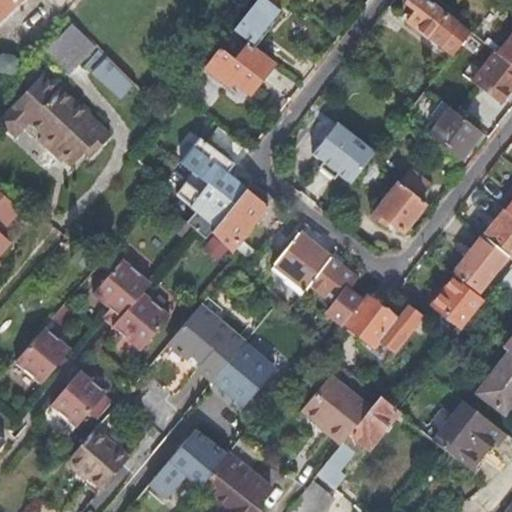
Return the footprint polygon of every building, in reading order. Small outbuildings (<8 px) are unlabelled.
[(0,0),(0,23),(21,4),(17,0),(0,0)] [(274,5),(277,0),(257,0),(233,32),(249,44),(253,47),(281,12),(274,5)] [(458,24),(426,0),(407,0),(403,6),(413,14),(405,24),(438,49),(449,58),(469,33),(458,24)] [(64,75),(93,48),(86,41),(71,26),(44,53),(64,75)] [(511,36),(498,55),(511,66),(511,36)] [(275,64),(253,47),(249,44),(236,61),(220,49),(204,68),(223,82),(227,77),(234,82),(249,95),(275,64)] [(499,105),(511,88),(511,66),(498,55),(495,53),(472,83),(499,105)] [(120,99),(132,86),(130,84),(109,63),(97,74),(120,99)] [(70,168),(83,154),(92,145),(97,150),(110,137),(88,117),(90,114),(75,101),(74,104),(44,76),(0,122),(0,125),(15,139),(28,125),(42,137),(38,142),(52,155),(54,153),(70,168)] [(229,87),(234,82),(227,77),(223,82),(229,87)] [(461,159),(480,134),(442,104),(432,116),(436,120),(427,132),(461,159)] [(369,161),(375,154),(336,124),(311,156),(322,165),(318,169),(333,182),(338,177),(350,186),(369,161)] [(408,131),(401,126),(394,135),(401,141),(408,131)] [(211,234),(245,190),(236,183),(226,175),(234,166),(200,139),(180,165),(207,185),(199,195),(185,184),(176,195),(197,211),(193,216),(211,234)] [(92,145),(83,154),(89,159),(97,150),(92,145)] [(271,199),(251,183),(211,234),(227,250),(228,250),(230,252),(272,200),(271,199)] [(402,233),(425,205),(399,185),(377,213),(373,218),(385,227),(388,222),(402,233)] [(20,213),(0,195),(0,211),(12,222),(20,213)] [(0,239),(0,234),(12,222),(0,211),(0,254),(8,246),(0,239)] [(511,219),(505,213),(502,212),(481,238),(506,258),(511,263),(511,219)] [(211,234),(193,216),(188,223),(207,240),(211,234)] [(193,230),(179,218),(171,229),(184,240),(193,230)] [(330,259),(299,235),(280,258),(274,266),(292,281),(288,286),(300,296),(308,287),(330,259)] [(477,294),(506,258),(481,238),(453,275),(477,294)] [(227,250),(214,239),(204,251),(218,263),(228,250),(227,250)] [(261,283),(274,266),(280,258),(269,249),(249,271),(261,283)] [(355,279),(330,259),(308,287),(332,306),(325,314),(342,327),(343,326),(361,303),(346,291),(355,279)] [(150,286),(121,261),(92,295),(109,310),(119,319),(111,328),(139,352),(169,318),(142,294),(150,286)] [(511,287),(511,271),(501,285),(509,291),(511,287)] [(467,321),(482,303),(453,280),(431,307),(460,330),(467,321)] [(366,296),(361,303),(343,326),(363,341),(373,349),(378,343),(393,355),(422,317),(409,307),(398,321),(366,296)] [(70,313),(63,306),(50,321),(57,328),(70,313)] [(213,383),(244,344),(199,307),(168,343),(167,344),(186,360),(190,355),(201,364),(197,368),(196,369),(213,383)] [(119,319),(109,310),(101,319),(111,328),(119,319)] [(69,352),(43,329),(19,357),(14,363),(40,385),(69,352)] [(373,349),(363,341),(358,348),(383,367),(393,355),(378,343),(373,349)] [(275,370),(244,344),(213,383),(244,408),(275,370)] [(503,416),(511,404),(511,356),(508,353),(476,394),(503,416)] [(196,369),(197,368),(201,364),(190,355),(186,360),(186,361),(196,369)] [(105,395),(79,372),(50,406),(75,428),(88,413),(104,396),(105,395)] [(346,441),(370,411),(330,378),(303,412),(321,426),(322,425),(343,441),(341,443),(343,445),(346,441)] [(111,402),(104,396),(88,413),(95,420),(111,402)] [(397,414),(396,412),(379,399),(370,411),(346,441),(358,452),(363,447),(368,450),(397,414)] [(491,446),(501,433),(462,402),(431,441),(447,452),(445,455),(465,471),(487,443),(491,446)] [(322,425),(321,426),(341,443),(343,441),(322,425)] [(227,455),(195,430),(150,487),(167,501),(187,478),(201,489),(227,455)] [(128,461),(94,431),(65,464),(79,477),(82,475),(101,491),(128,461)] [(261,455),(240,439),(227,455),(201,489),(228,511),(227,511),(261,511),(261,503),(271,490),(248,472),(261,455)] [(343,469),(358,452),(346,441),(343,445),(317,477),(335,492),(349,474),(343,469)] [(447,452),(431,441),(430,443),(445,455),(447,452)] [(306,491),(288,511),(326,511),(335,501),(313,482),(306,491)]
